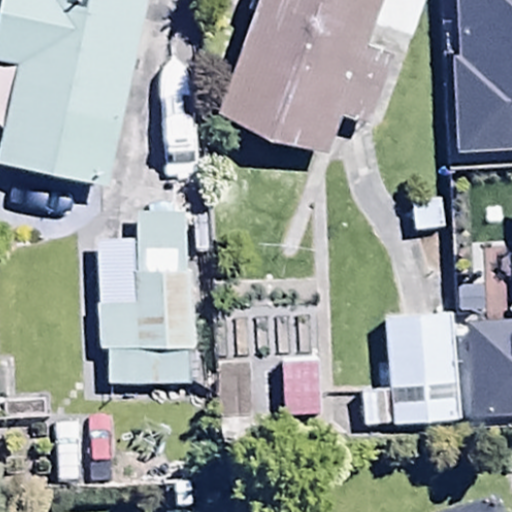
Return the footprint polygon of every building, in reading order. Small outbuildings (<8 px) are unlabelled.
[(0,170),(114,192),(148,0),(2,0),(0,12),(0,66),(16,70),(0,158),(0,170)] [(384,0),(260,0),(215,119),(326,161),(340,122),(361,130),(387,62),(364,53),(384,0)] [(106,355),(106,393),(188,393),(188,355),(195,355),(195,277),(186,277),(186,218),(133,218),(133,245),(94,245),(93,354),(106,355)] [(360,396),(361,431),(462,428),(458,319),(384,322),(387,395),(360,396)] [(315,364),(280,364),(280,424),(315,423),(315,364)]
